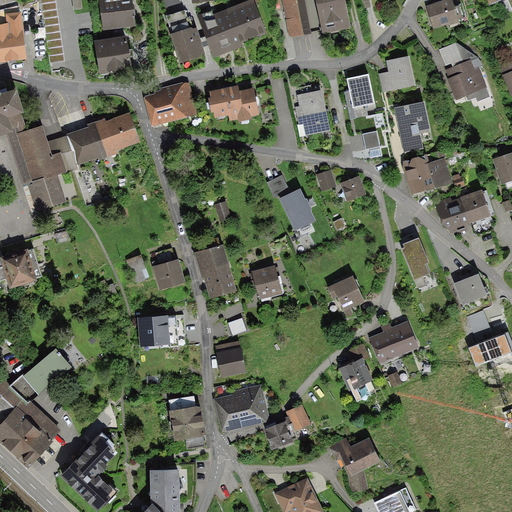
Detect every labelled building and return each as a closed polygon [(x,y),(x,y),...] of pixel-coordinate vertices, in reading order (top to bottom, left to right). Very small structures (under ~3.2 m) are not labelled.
[(55,0),(40,0),(50,64),(65,62),(55,0)] [(81,0),(72,0),(74,11),(83,9),(81,0)] [(98,0),(103,33),(136,28),(132,0),(98,0)] [(241,42),(267,33),(254,0),(248,0),(213,13),(211,8),(197,14),(207,41),(209,45),(214,57),(243,46),(241,42)] [(293,38),(312,35),(305,0),(283,0),(290,36),(293,38)] [(315,0),(322,35),(352,30),(345,0),(315,0)] [(369,0),(362,0),(364,9),(371,8),(369,0)] [(451,0),(426,8),(433,30),(446,26),(447,28),(460,24),(459,22),(464,21),(460,7),(455,9),(451,0)] [(508,0),(511,8),(511,0),(485,0),(488,7),(504,0),(508,0)] [(178,58),(179,63),(200,56),(200,55),(205,53),(203,47),(201,42),(197,29),(197,28),(193,29),(192,27),(190,28),(188,22),(193,20),(192,15),(188,17),(185,10),(166,16),(170,29),(172,28),(172,30),(173,33),(170,34),(178,58)] [(0,64),(27,61),(22,14),(6,16),(7,25),(0,26),(0,64)] [(100,78),(132,73),(127,38),(94,43),(100,78)] [(478,102),(490,97),(478,67),(475,68),(472,61),(478,58),(456,44),(440,51),(446,67),(452,65),(453,68),(445,71),(449,79),(447,80),(456,102),(467,98),(468,101),(477,98),(478,102)] [(383,94),(415,88),(409,58),(387,62),(389,73),(379,74),(383,94)] [(511,97),(511,63),(500,68),(511,97)] [(369,76),(347,80),(350,92),(353,110),(355,110),(375,106),(369,76)] [(152,128),(199,116),(190,82),(160,90),(161,95),(144,99),(152,128)] [(239,88),(210,94),(211,100),(208,101),(211,116),(214,115),(215,121),(228,118),(229,123),(238,122),(239,124),(252,122),(252,119),(260,117),(255,92),(254,90),(240,93),(239,88)] [(270,89),(255,92),(260,117),(262,128),(277,126),(270,89)] [(0,96),(0,141),(8,139),(17,136),(27,133),(23,119),(24,118),(16,91),(8,94),(0,96)] [(331,133),(323,92),(298,96),(300,107),(296,108),(299,126),(303,126),(305,138),(331,133)] [(353,110),(350,92),(345,93),(351,120),(357,119),(355,110),(353,110)] [(425,104),(394,109),(403,154),(423,151),(421,136),(431,135),(425,104)] [(130,115),(106,124),(105,121),(96,123),(108,159),(118,155),(117,152),(140,144),(130,115)] [(108,159),(96,123),(87,126),(88,129),(67,136),(68,137),(77,167),(99,160),(99,162),(108,159)] [(27,133),(17,136),(33,185),(28,187),(37,212),(67,202),(59,177),(68,174),(67,173),(61,154),(52,157),(48,144),(43,128),(27,133)] [(377,131),(362,135),(365,151),(381,148),(377,131)] [(33,185),(17,136),(8,139),(24,188),(28,187),(33,185)] [(68,137),(48,144),(52,157),(61,154),(67,173),(78,170),(77,167),(68,137)] [(436,190),(454,185),(446,160),(448,159),(445,150),(433,154),(436,163),(430,164),(427,156),(403,163),(412,195),(436,188),(436,190)] [(511,153),(492,160),(501,186),(511,182),(511,153)] [(337,187),(332,171),(317,176),(322,192),(337,187)] [(283,176),(267,183),(273,196),(289,188),(283,176)] [(367,196),(360,177),(341,184),(348,203),(367,196)] [(454,180),(456,189),(465,187),(462,177),(454,180)] [(37,212),(28,187),(24,188),(32,214),(37,212)] [(301,191),(280,201),(295,233),(316,223),(311,213),(312,213),(307,201),(306,202),(301,191)] [(483,192),(483,191),(436,205),(443,226),(454,234),(458,233),(459,234),(469,231),(468,228),(471,227),(471,225),(492,219),(491,217),(496,216),(488,191),(483,192)] [(511,207),(510,201),(503,204),(506,213),(511,210),(511,207)] [(226,202),(215,206),(220,223),(232,219),(226,202)] [(346,227),(342,219),(333,223),(337,232),(346,227)] [(501,254),(494,231),(479,236),(486,258),(501,254)] [(431,259),(420,233),(414,235),(413,232),(402,237),(405,244),(402,246),(415,277),(432,270),(427,260),(431,259)] [(223,241),(194,250),(202,275),(204,274),(210,295),(237,287),(223,241)] [(0,279),(8,277),(10,284),(38,276),(38,275),(43,273),(35,245),(29,247),(28,243),(2,251),(1,248),(0,248),(0,279)] [(153,263),(152,264),(160,288),(187,279),(179,255),(175,256),(172,247),(153,252),(155,258),(152,259),(153,263)] [(151,276),(141,252),(126,258),(135,282),(151,276)] [(275,262),(252,268),(260,297),(283,291),(275,262)] [(463,301),(489,290),(479,268),(454,280),(463,301)] [(365,297),(353,271),(328,284),(333,295),(338,294),(347,315),(354,313),(351,305),(365,297)] [(119,294),(114,282),(104,286),(109,298),(119,294)] [(466,316),(475,338),(481,336),(480,334),(491,329),(483,309),(466,316)] [(138,314),(140,343),(142,343),(142,348),(187,345),(184,313),(177,314),(177,312),(169,313),(168,310),(138,314)] [(242,316),(228,321),(233,335),(248,330),(242,316)] [(419,344),(408,319),(392,326),(390,321),(381,325),(383,329),(368,336),(379,362),(419,344)] [(511,348),(511,336),(507,325),(481,336),(475,338),(466,342),(475,364),(511,348)] [(247,370),(240,339),(216,344),(222,375),(247,370)] [(370,356),(364,342),(351,348),(355,358),(339,365),(349,389),(351,388),(357,401),(372,394),(370,390),(375,388),(371,378),(374,377),(365,358),(370,356)] [(56,344),(10,382),(29,400),(30,399),(72,362),(56,344)] [(397,370),(388,374),(393,386),(403,382),(397,370)] [(511,400),(511,375),(477,390),(486,412),(511,400)] [(0,437),(28,464),(61,427),(30,399),(29,400),(10,382),(5,376),(0,380),(0,437)] [(459,398),(450,376),(409,393),(418,415),(459,398)] [(239,390),(213,397),(222,430),(271,417),(262,382),(239,388),(239,390)] [(188,447),(205,444),(203,431),(206,430),(201,400),(196,401),(194,393),(169,398),(170,406),(169,406),(174,437),(186,435),(188,447)] [(313,423),(303,403),(287,410),(289,415),(290,415),(296,431),(313,423)] [(290,415),(289,415),(283,417),(284,418),(264,426),(272,447),(299,437),(296,431),(290,415)] [(479,440),(470,419),(429,436),(438,457),(479,440)] [(61,470),(98,504),(102,500),(105,502),(118,488),(110,481),(109,482),(97,470),(116,450),(116,442),(111,438),(111,436),(102,428),(100,430),(99,429),(91,437),(92,438),(77,454),(76,453),(61,470)] [(511,454),(511,429),(498,435),(507,457),(511,454)] [(347,435),(329,445),(336,460),(340,458),(348,473),(352,491),(368,488),(364,467),(382,458),(370,433),(351,443),(347,435)] [(180,510),(179,465),(151,466),(151,498),(153,496),(169,510),(180,510)] [(501,490),(492,469),(451,486),(460,508),(501,490)] [(308,475),(274,491),(284,511),(291,509),(292,511),(321,511),(325,510),(308,475)] [(405,511),(416,507),(406,485),(374,500),(379,511),(405,511)] [(151,498),(137,511),(178,511),(180,510),(169,510),(153,496),(151,498)]
